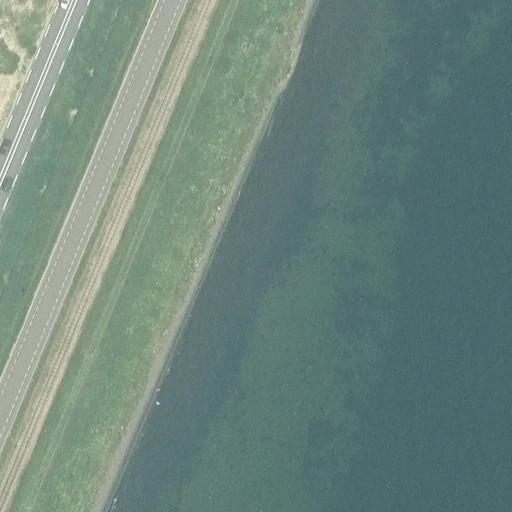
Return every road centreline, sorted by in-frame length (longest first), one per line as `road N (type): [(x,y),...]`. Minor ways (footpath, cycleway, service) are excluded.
road 1 (tertiary): [(0,415),(171,0)]
road 2 (primary): [(0,176),(72,0)]
